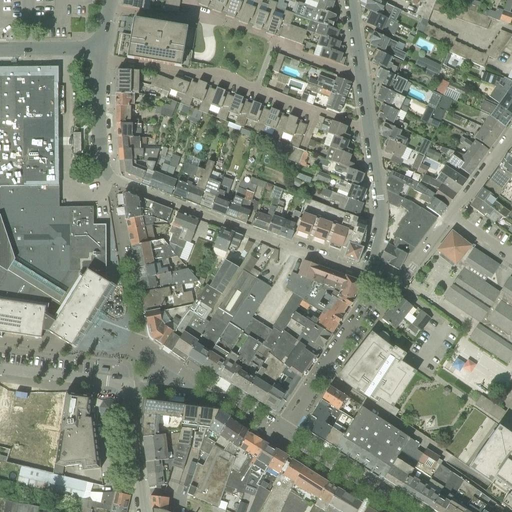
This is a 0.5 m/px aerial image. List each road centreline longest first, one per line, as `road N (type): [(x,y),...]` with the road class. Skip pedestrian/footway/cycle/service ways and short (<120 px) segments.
road 1 (residential): [(99,58),(217,74),(368,130)]
road 2 (residential): [(109,178),(371,276)]
road 3 (residential): [(107,9),(223,22),(361,79)]
road 4 (residential): [(280,433),(379,286)]
road 5 (residential): [(368,130),(379,208),(371,276)]
road 6 (residential): [(404,511),(280,433)]
road 7 (residential): [(0,368),(128,384)]
road 8 (residential): [(128,384),(143,511)]
road 9 (residential): [(109,178),(99,58)]
